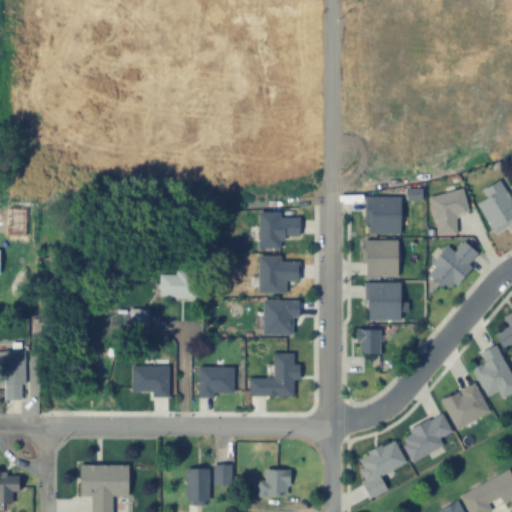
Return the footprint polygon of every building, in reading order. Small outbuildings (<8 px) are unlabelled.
[(476,203),(495,235),(509,226),(511,229),(511,228),(511,204),(498,181),(481,190),(485,197),(476,203)] [(434,236),(456,233),(454,212),(467,211),(465,190),(429,194),(434,236)] [(365,235),(399,235),(399,196),(365,196),(365,235)] [(397,240),(363,240),(363,278),(397,278),(397,240)] [(449,292),(470,268),(466,265),(476,253),(463,242),(454,252),(447,246),(425,272),(449,292)] [(195,273),(158,273),(158,298),(195,298),(195,273)] [(399,320),(399,311),(407,311),(407,302),(399,302),(399,283),(363,283),(363,320),(399,320)] [(147,330),(147,309),(128,309),(128,330),(147,330)] [(511,311),(502,316),(508,328),(495,334),(501,347),(511,341),(511,311)] [(356,353),(378,353),(378,329),(356,329),(356,353)] [(485,397),(497,391),(500,399),(511,392),(511,376),(496,344),(478,352),(483,362),(472,368),(485,397)] [(0,399),(24,399),(24,351),(0,350),(0,399)] [(441,398),(453,428),(488,413),(475,384),(441,398)] [(398,434),(411,460),(442,445),(438,437),(451,431),(441,413),(398,434)] [(368,497),(386,489),(379,474),(405,463),(394,440),(357,456),(362,467),(356,470),(368,497)] [(127,465),(79,464),(79,495),(91,495),(90,511),(111,511),(111,495),(127,495),(127,465)] [(231,466),(214,466),(214,486),(231,486),(231,466)] [(186,502),(207,502),(207,469),(186,469),(186,502)] [(467,511),(491,511),(486,503),(499,496),(504,506),(511,502),(511,475),(509,469),(459,494),(467,511)] [(256,481),(256,496),(288,496),(288,470),(264,470),(264,481),(256,481)] [(18,492),(18,477),(7,477),(7,471),(0,471),(0,504),(10,505),(10,492),(18,492)] [(463,511),(458,501),(434,511),(463,511)]
